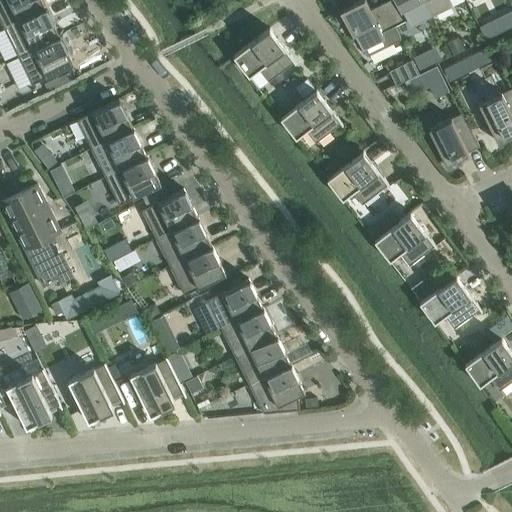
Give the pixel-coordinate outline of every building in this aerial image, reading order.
[(0,0),(0,18),(5,28),(46,7),(42,0),(0,0)] [(366,0),(361,0),(358,1),(344,9),(363,48),(364,48),(364,47),(383,37),(388,46),(400,40),(401,37),(395,25),(384,3),(371,9),(366,0)] [(389,0),(384,3),(395,25),(408,19),(411,25),(412,24),(412,23),(431,13),(424,0),(389,0)] [(424,0),(431,13),(450,4),(451,5),(452,4),(449,0),(424,0)] [(46,7),(5,28),(18,56),(60,35),(46,7)] [(495,19),(480,27),(486,39),(502,32),(495,19)] [(234,56),(250,76),(259,68),(269,81),(294,62),(296,64),(297,63),(270,28),(234,56)] [(60,35),(18,56),(33,85),(74,64),(60,35)] [(459,38),(448,44),(453,54),(464,49),(459,38)] [(482,50),(474,54),(480,66),(494,60),(490,52),(484,55),(482,50)] [(462,60),(444,69),(450,81),(468,72),(462,60)] [(391,71),(397,84),(419,73),(412,61),(391,71)] [(437,66),(423,73),(430,88),(444,81),(437,66)] [(59,77),(46,84),(49,91),(63,84),(59,77)] [(308,79),(297,87),(304,97),(315,88),(308,79)] [(511,130),(511,87),(479,104),(499,143),(511,136),(511,133),(511,131),(511,130)] [(317,90),(281,117),(297,137),(306,130),(316,143),(341,124),(343,125),(344,125),(317,90)] [(119,99),(77,120),(92,149),(133,128),(119,99)] [(480,146),(463,112),(429,129),(449,168),(463,161),(461,156),(480,146)] [(133,128),(92,149),(106,177),(147,156),(133,128)] [(364,151),(328,179),(343,199),(353,191),(363,204),(388,185),(389,187),(390,186),(364,151)] [(51,152),(41,159),(48,169),(58,161),(51,152)] [(147,156),(106,177),(120,205),(162,184),(147,156)] [(62,164),(51,170),(57,183),(69,177),(62,164)] [(44,246),(47,238),(61,231),(38,184),(2,202),(44,286),(58,279),(59,278),(67,274),(64,269),(65,269),(62,264),(59,259),(58,260),(49,257),(48,253),(46,250),(44,246)] [(142,210),(157,238),(198,218),(184,189),(142,210)] [(375,240),(390,260),(400,253),(410,265),(435,246),(437,248),(438,247),(411,212),(385,232),(375,240)] [(94,215),(82,221),(86,228),(98,222),(94,215)] [(198,218),(157,238),(171,266),(212,246),(198,218)] [(377,222),(367,230),(375,240),(385,232),(377,222)] [(126,238),(104,249),(110,261),(114,259),(132,250),(126,238)] [(212,246),(171,266),(185,295),(227,274),(212,246)] [(133,271),(123,276),(128,285),(137,280),(133,271)] [(71,294),(59,300),(63,309),(67,318),(119,292),(111,275),(98,281),(101,286),(73,299),(71,294)] [(457,275),(420,301),(435,322),(445,315),(454,328),(480,309),(482,311),(483,311),(457,275)] [(207,300),(222,329),(263,308),(249,279),(207,300)] [(420,282),(412,288),(419,298),(427,293),(420,282)] [(18,290),(25,305),(18,308),(23,319),(42,310),(29,285),(18,290)] [(59,300),(51,304),(56,313),(63,309),(59,300)] [(137,312),(131,300),(117,308),(123,319),(137,312)] [(151,305),(145,308),(150,319),(161,313),(158,307),(151,305)] [(263,308),(222,329),(235,356),(277,336),(263,308)] [(164,315),(154,320),(160,333),(171,328),(164,315)] [(511,323),(507,316),(496,324),(504,334),(511,328),(511,323)] [(277,336),(235,356),(249,384),(291,364),(277,336)] [(511,351),(502,337),(465,364),(480,385),(490,377),(500,390),(511,381),(511,351)] [(180,350),(168,356),(175,369),(186,363),(180,350)] [(38,357),(0,376),(0,402),(2,407),(14,401),(27,428),(30,426),(35,423),(47,418),(46,417),(45,415),(51,412),(61,407),(62,409),(63,408),(44,369),(38,357)] [(151,416),(153,414),(154,416),(160,413),(159,411),(176,403),(175,400),(185,395),(186,397),(187,396),(167,357),(166,357),(166,358),(156,363),(156,362),(130,375),(151,416)] [(89,422),(92,420),(92,422),(98,419),(97,417),(115,409),(113,406),(123,401),(124,403),(125,402),(105,363),(104,363),(105,365),(95,370),(94,368),(69,381),(89,422)] [(291,364),(249,384),(264,413),(300,410),(299,396),(305,392),(291,364)] [(198,376),(186,381),(192,393),(204,387),(198,376)] [(317,397),(305,399),(306,408),(318,406),(317,397)]
